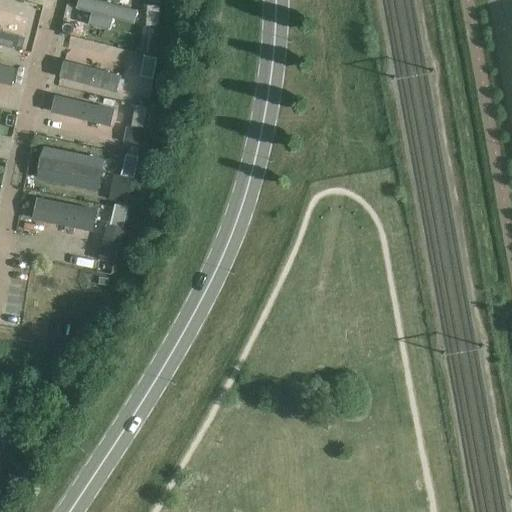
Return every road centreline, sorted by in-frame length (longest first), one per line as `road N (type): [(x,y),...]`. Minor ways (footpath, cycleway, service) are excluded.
road 1 (tertiary): [(70,511),(177,347),(235,224),(267,101),(276,0)]
road 2 (residential): [(0,268),(57,0)]
